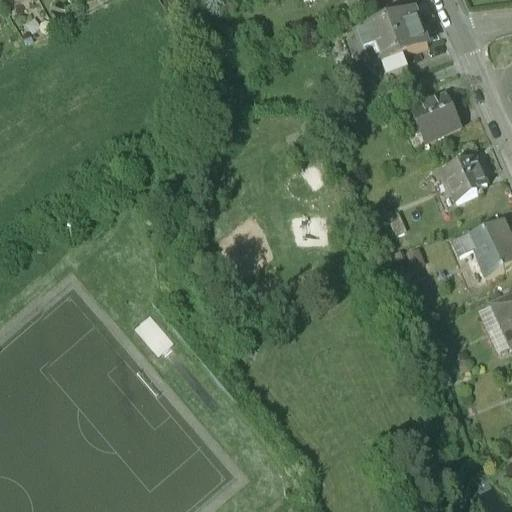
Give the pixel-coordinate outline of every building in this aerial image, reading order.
[(412,3),(354,26),(367,59),(380,53),(400,45),(424,36),(415,14),(416,13),(412,3)] [(380,53),(387,73),(408,65),(400,45),(380,53)] [(458,116),(444,83),(408,99),(422,131),(458,116)] [(485,175),(473,147),(440,161),(454,192),(476,182),(474,179),(485,175)] [(511,252),(511,242),(497,211),(446,233),(454,251),(474,243),(484,265),(511,252)] [(417,242),(404,248),(411,262),(424,257),(417,242)] [(511,280),(489,291),(509,334),(511,332),(511,280)] [(487,291),(475,296),(494,336),(506,331),(487,291)]
